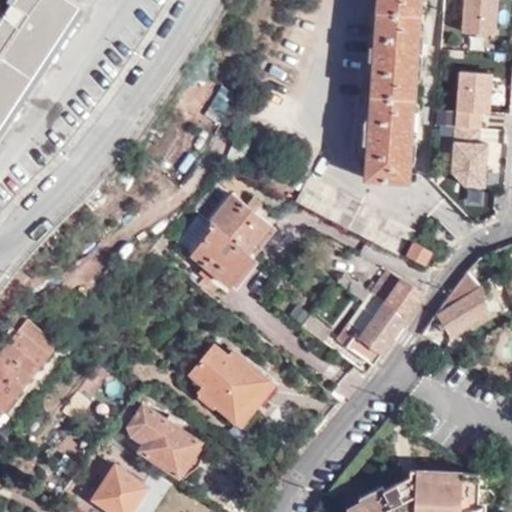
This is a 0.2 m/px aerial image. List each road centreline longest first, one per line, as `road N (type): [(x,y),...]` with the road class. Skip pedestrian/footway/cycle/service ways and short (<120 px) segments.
road 1 (residential): [(279,511),(465,256),(511,234)]
road 2 (residential): [(201,0),(151,76),(0,247)]
